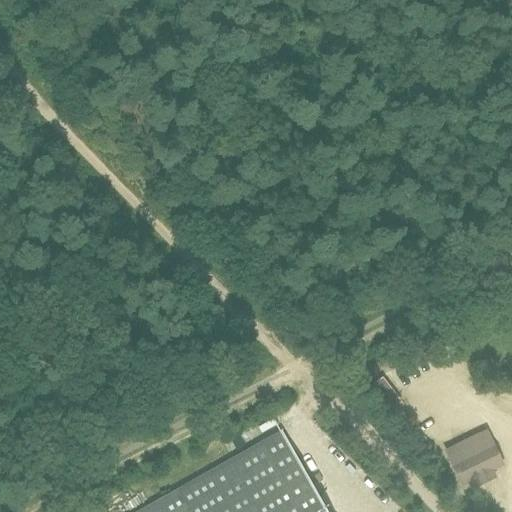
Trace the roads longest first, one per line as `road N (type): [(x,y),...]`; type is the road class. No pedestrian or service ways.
road 1 (track): [(297,364),(46,113),(0,48)]
road 2 (track): [(24,511),(306,372)]
road 3 (track): [(306,372),(511,269)]
road 4 (track): [(407,479),(306,372)]
